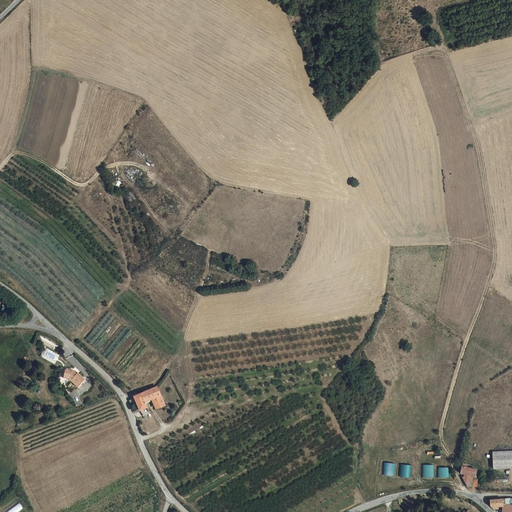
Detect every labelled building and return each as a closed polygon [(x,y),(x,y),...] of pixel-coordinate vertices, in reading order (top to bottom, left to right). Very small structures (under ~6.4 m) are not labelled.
[(2,310),(9,314),(12,307),(5,304),(2,310)] [(71,382),(72,381),(79,388),(86,380),(79,373),(77,375),(76,374),(76,373),(74,370),(67,369),(64,378),(69,380),(71,382)] [(143,393),(147,403),(162,396),(160,389),(159,387),(154,389),(143,393)] [(150,409),(147,403),(143,393),(134,397),(140,412),(150,409)] [(147,403),(150,409),(155,407),(157,410),(166,406),(164,400),(162,396),(147,403)] [(511,469),(511,452),(490,453),(490,470),(511,469)] [(383,475),(394,476),(396,463),(385,462),(383,475)] [(400,477),(411,477),(412,465),(401,464),(400,477)] [(434,478),(434,465),(423,465),(423,478),(434,478)] [(453,470),(460,481),(469,483),(471,474),(456,471),(453,470)] [(468,491),(469,483),(460,481),(464,492),(468,491)] [(484,506),(486,506),(487,510),(498,510),(498,511),(511,511),(511,502),(484,504),(484,506)] [(17,511),(23,508),(20,503),(5,511),(17,511)]
